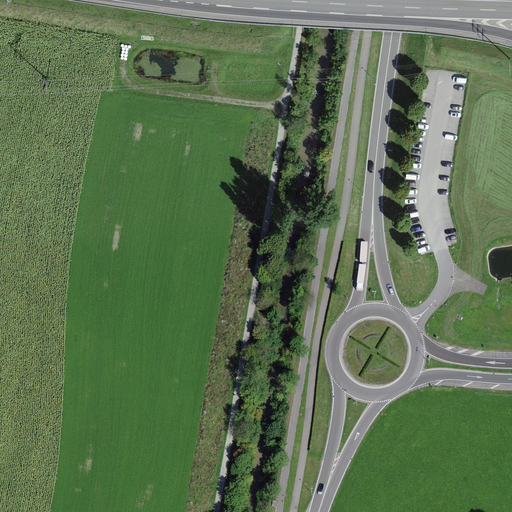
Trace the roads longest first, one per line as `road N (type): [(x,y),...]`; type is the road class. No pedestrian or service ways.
road 1 (secondary): [(395,0),(373,199)]
road 2 (motorway): [(342,5),(511,38)]
road 3 (motorway): [(342,5),(511,11)]
road 4 (secondary): [(338,374),(340,408),(319,511)]
road 5 (secondary): [(320,511),(354,440),(390,392)]
road 6 (secondary): [(373,199),(360,292),(348,320)]
road 7 (secondary): [(400,317),(373,199)]
